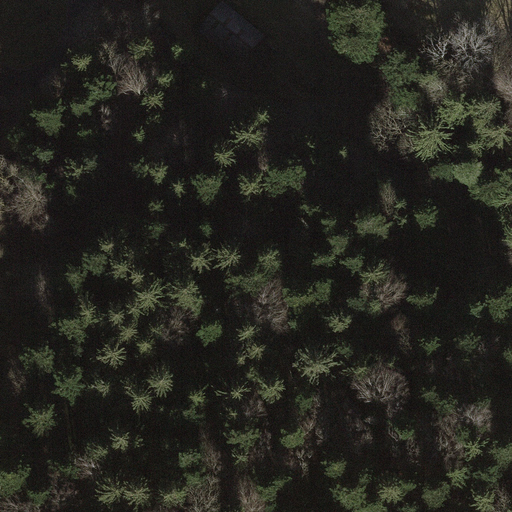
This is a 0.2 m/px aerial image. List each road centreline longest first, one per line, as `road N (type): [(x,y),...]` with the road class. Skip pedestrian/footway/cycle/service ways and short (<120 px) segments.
road 1 (track): [(153,0),(238,70),(320,103),(419,171)]
road 2 (unclassified): [(79,0),(62,55),(42,74),(0,77)]
